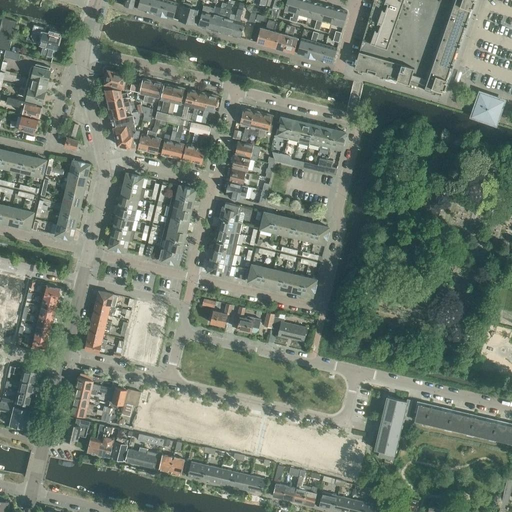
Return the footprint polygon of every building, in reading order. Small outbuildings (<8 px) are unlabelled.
[(140,0),(138,8),(150,12),(153,0),(140,0)] [(153,0),(150,12),(161,15),(165,0),(153,0)] [(165,0),(161,15),(173,18),(177,3),(168,0),(165,0)] [(198,25),(209,28),(213,14),(213,13),(215,6),(216,0),(212,0),(211,5),(209,12),(203,11),(198,25)] [(271,18),(277,19),(280,9),(278,8),(280,0),(268,0),(267,5),(274,7),(271,18)] [(294,12),(297,13),(300,0),(287,0),(284,10),(294,12)] [(299,14),(308,16),(312,1),(308,0),(300,0),(297,13),(299,14)] [(431,90),(431,91),(432,91),(432,90),(436,91),(435,92),(437,92),(440,93),(440,94),(441,94),(442,93),(441,93),(442,90),(443,89),(442,89),(446,79),(447,78),(446,77),(449,70),(450,70),(450,69),(449,68),(453,58),(454,57),(453,57),(456,49),(457,49),(457,48),(456,48),(460,38),(461,38),(461,37),(460,37),(463,29),(464,29),(464,28),(463,27),(467,17),(468,18),(468,16),(467,16),(470,8),(471,9),(471,7),(470,7),(472,0),(374,0),(373,6),(372,7),(373,7),(370,17),(369,17),(369,18),(367,26),(366,28),(367,28),(364,39),(363,39),(363,40),(360,51),(359,52),(360,52),(358,58),(357,59),(358,59),(357,62),(356,62),(356,63),(355,67),(355,68),(356,68),(366,71),(367,72),(367,71),(375,73),(375,74),(377,74),(387,77),(388,77),(396,79),(396,80),(397,80),(398,78),(400,79),(399,80),(401,80),(401,79),(406,81),(405,82),(407,82),(409,82),(409,83),(410,83),(419,86),(420,87),(420,86),(425,88),(424,88),(426,89),(426,88),(431,90)] [(308,16),(317,19),(319,20),(324,4),(312,1),(308,16)] [(183,6),(179,20),(194,24),(198,9),(192,8),(192,6),(192,4),(184,2),(183,5),(183,6)] [(319,20),(322,20),(331,23),(335,8),(324,4),(319,20)] [(209,28),(220,31),(226,9),(221,8),(219,15),(213,14),(209,28)] [(235,20),(230,34),(241,37),(245,23),(240,21),(243,10),(238,8),(235,20)] [(335,8),(331,23),(343,26),(347,11),(335,8)] [(220,31),(230,34),(235,20),(229,18),(231,10),(226,9),(220,31)] [(0,26),(0,47),(9,50),(17,22),(2,17),(0,26)] [(256,42),(266,44),(273,20),(269,19),(266,29),(261,27),(256,42)] [(266,44),(275,47),(279,32),(274,31),(277,22),(273,20),(266,44)] [(275,47),(285,50),(291,26),(287,25),(285,34),(279,32),(275,47)] [(57,49),(60,36),(44,32),(45,29),(35,26),(33,33),(43,36),(40,44),(43,45),(41,53),(53,56),(55,48),(57,49)] [(291,26),(285,50),(294,52),(298,38),(293,36),(295,27),(291,26)] [(297,53),(309,57),(313,41),(311,41),(301,38),(297,53)] [(309,57),(321,60),(325,45),(316,42),(313,41),(309,57)] [(325,45),(321,60),(333,63),(337,48),(325,45)] [(4,56),(18,60),(20,54),(6,50),(4,56)] [(32,65),(29,76),(48,81),(51,70),(50,70),(50,67),(36,63),(35,66),(32,65)] [(105,83),(125,88),(128,79),(125,79),(127,74),(108,70),(105,83)] [(29,76),(26,86),(46,91),(48,81),(29,76)] [(144,101),(148,102),(153,80),(143,78),(140,93),(145,94),(144,101)] [(153,80),(148,102),(152,103),(154,96),(159,97),(163,83),(153,80)] [(165,108),(169,109),(175,85),(165,83),(161,99),(166,100),(165,108)] [(175,85),(169,109),(173,110),(175,102),(181,103),(185,88),(175,85)] [(46,91),(26,86),(24,97),(27,98),(26,99),(43,103),(46,91)] [(106,89),(108,98),(128,94),(128,93),(126,92),(122,93),(121,89),(113,87),(106,89)] [(182,117),(192,119),(193,113),(188,112),(189,105),(195,106),(198,91),(188,89),(182,117)] [(192,119),(201,121),(203,115),(197,114),(199,107),(204,109),(208,93),(198,91),(195,106),(193,113),(192,119)] [(208,93),(204,109),(203,115),(201,121),(206,122),(209,110),(215,111),(218,96),(208,93)] [(472,116),(474,116),(473,118),(493,125),(493,123),(495,124),(504,101),(480,93),(472,116)] [(108,98),(110,109),(130,105),(129,101),(124,102),(123,97),(128,96),(128,94),(108,98)] [(42,105),(8,97),(7,101),(19,104),(18,104),(25,106),(23,114),(39,118),(39,116),(41,117),(42,111),(41,111),(42,105)] [(112,119),(114,118),(127,116),(126,110),(131,109),(130,105),(110,109),(112,119)] [(248,133),(254,110),(244,108),(240,123),(246,125),(244,132),(234,130),(233,138),(247,141),(248,133)] [(151,117),(156,118),(157,111),(149,109),(147,116),(151,117)] [(263,112),(254,110),(248,133),(258,136),(263,112)] [(159,118),(160,119),(180,123),(181,119),(182,116),(161,111),(159,118)] [(263,112),(258,136),(264,137),(266,129),(269,130),(269,131),(275,132),(278,122),(272,121),(273,115),(263,112)] [(114,118),(116,127),(135,123),(133,114),(127,116),(114,118)] [(211,115),(209,123),(216,125),(217,117),(211,115)] [(19,128),(35,133),(36,131),(37,130),(38,127),(37,126),(38,120),(22,116),(19,128)] [(277,136),(288,139),(293,119),(282,117),(277,136)] [(160,119),(159,118),(156,118),(152,131),(148,150),(152,151),(153,153),(155,154),(157,153),(161,138),(156,137),(160,119)] [(299,141),(299,138),(303,122),(293,119),(288,139),(299,141)] [(68,134),(75,136),(78,124),(71,122),(68,134)] [(192,122),(191,126),(190,130),(209,135),(211,126),(192,122)] [(299,138),(310,141),(314,124),(303,122),(299,138)] [(135,123),(116,127),(114,127),(118,145),(127,147),(136,149),(140,130),(136,129),(135,123)] [(177,131),(171,156),(175,157),(176,158),(179,159),(180,158),(181,158),(184,144),(179,142),(183,124),(180,123),(178,131),(177,131)] [(320,146),(320,143),(324,127),(314,124),(310,141),(309,144),(320,146)] [(320,143),(331,146),(335,129),(324,127),(320,143)] [(335,129),(331,146),(342,148),(343,145),(345,145),(347,136),(345,136),(346,132),(335,129)] [(143,149),(148,150),(152,131),(148,130),(147,135),(141,134),(138,148),(139,148),(139,150),(142,150),(143,149)] [(167,155),(171,156),(177,131),(173,130),(170,140),(165,139),(161,154),(162,154),(163,155),(165,156),(167,155)] [(197,141),(192,161),(197,162),(197,164),(200,164),(201,163),(202,163),(206,149),(200,147),(204,134),(199,133),(197,141)] [(64,146),(76,149),(79,141),(67,138),(64,146)] [(188,160),(192,161),(197,141),(193,140),(192,145),(186,144),(183,159),(184,159),(184,160),(187,161),(188,160)] [(235,153),(251,156),(257,158),(260,146),(255,145),(250,144),(238,141),(238,142),(236,143),(236,147),(236,148),(235,153)] [(0,164),(0,166),(10,169),(14,153),(4,151),(4,150),(0,164)] [(10,169),(21,171),(24,156),(14,153),(10,169)] [(275,160),(282,162),(284,154),(280,153),(280,155),(273,153),(275,160)] [(284,154),(282,162),(290,164),(292,158),(291,156),(284,154)] [(251,158),(235,155),(235,156),(233,157),(233,160),(233,162),(232,166),(248,170),(251,158)] [(21,171),(31,174),(35,157),(34,157),(34,158),(24,156),(21,171)] [(35,157),(31,174),(42,176),(46,160),(35,157)] [(326,165),(324,172),(336,175),(337,168),(332,167),(333,161),(327,159),(326,165)] [(74,160),(71,171),(87,175),(90,164),(74,160)] [(274,164),(269,163),(266,176),(271,178),(274,164)] [(317,170),(324,172),(326,165),(318,163),(317,170)] [(64,169),(53,166),(51,172),(63,174),(64,169)] [(246,172),(232,169),(232,170),(230,171),(229,174),(231,175),(229,180),(243,183),(246,172)] [(71,171),(69,182),(84,185),(86,175),(87,176),(87,175),(71,171)] [(124,184),(125,185),(126,184),(141,188),(143,177),(127,173),(124,184)] [(69,182),(66,192),(81,196),(84,185),(69,182)] [(226,193),(229,194),(229,196),(240,198),(240,196),(246,198),(249,186),(229,182),(229,183),(227,184),(226,187),(228,188),(226,193)] [(126,184),(125,185),(123,195),(138,198),(141,188),(126,184)] [(180,185),(177,196),(193,200),(196,189),(180,185)] [(66,192),(64,203),(79,206),(81,196),(66,192)] [(123,195),(121,205),(136,209),(138,198),(123,195)] [(177,196),(175,207),(190,210),(192,201),(193,201),(193,200),(177,196)] [(223,207),(221,218),(242,223),(244,214),(243,212),(239,211),(240,211),(238,210),(240,205),(226,202),(225,207),(223,207)] [(64,203),(61,213),(76,217),(79,206),(64,203)] [(0,211),(0,220),(9,222),(12,207),(2,205),(0,211)] [(121,205),(118,216),(133,219),(136,209),(121,205)] [(18,226),(19,226),(23,210),(12,207),(9,222),(18,225),(18,226)] [(175,207),(172,217),(187,221),(190,210),(175,207)] [(23,210),(19,226),(30,228),(34,212),(23,210)] [(271,236),(272,231),(276,214),(265,212),(260,233),(271,236)] [(61,213),(59,224),(75,228),(75,227),(74,227),(76,217),(61,213)] [(272,231),(282,233),(286,218),(276,216),(276,215),(276,214),(272,231)] [(118,216),(116,226),(131,230),(133,219),(118,216)] [(172,217),(170,228),(185,231),(187,221),(172,217)] [(222,219),(219,229),(239,233),(242,223),(221,218),(222,219)] [(282,233),(293,236),(297,221),(286,218),(282,233)] [(293,236),(303,238),(307,223),(297,221),(293,236)] [(303,238),(314,241),(318,224),(317,224),(317,225),(307,223),(303,238)] [(75,228),(59,224),(56,235),(60,236),(59,238),(68,240),(69,238),(72,239),(75,228)] [(318,224),(314,241),(325,243),(326,240),(328,240),(330,231),(328,231),(329,227),(318,224)] [(112,236),(128,240),(133,241),(135,231),(131,230),(116,226),(113,236),(112,236)] [(170,228),(167,238),(182,242),(185,231),(170,228)] [(219,229),(217,239),(237,244),(239,233),(219,229)] [(128,240),(112,236),(109,247),(113,248),(112,250),(122,252),(122,250),(126,251),(128,240)] [(167,238),(165,248),(165,249),(181,253),(181,252),(180,252),(182,242),(167,238)] [(214,250),(230,253),(234,254),(237,244),(217,239),(214,250)] [(257,245),(268,247),(269,243),(263,242),(261,239),(258,239),(257,245)] [(181,253),(165,249),(165,248),(162,247),(159,259),(166,261),(165,263),(174,265),(175,263),(178,264),(181,253)] [(211,259),(211,260),(227,264),(230,253),(214,250),(212,259),(211,259)] [(227,264),(211,260),(208,271),(212,272),(211,274),(220,276),(221,274),(229,276),(232,265),(227,264)] [(248,281),(260,283),(263,267),(252,264),(248,281)] [(260,282),(270,284),(274,269),(263,267),(260,283),(260,282)] [(270,284),(281,287),(284,272),(274,269),(270,284)] [(0,287),(27,293),(30,278),(0,272),(0,287)] [(281,287),(291,289),(295,274),(284,272),(281,287)] [(301,293),(302,293),(306,277),(295,274),(291,289),(301,292),(301,293)] [(306,277),(302,293),(313,296),(313,292),(315,293),(318,283),(316,283),(316,279),(306,277)] [(38,290),(37,294),(58,299),(61,288),(47,285),(45,291),(38,290)] [(99,290),(96,302),(115,306),(118,295),(99,290)] [(43,300),(42,306),(56,309),(58,299),(37,294),(36,298),(43,300)] [(203,305),(216,308),(218,302),(204,299),(203,305)] [(5,312),(17,315),(20,305),(8,301),(5,312)] [(96,302),(94,312),(108,315),(109,310),(114,311),(115,306),(96,302)] [(148,302),(146,310),(165,314),(167,307),(148,302)] [(228,314),(230,314),(232,304),(227,303),(225,313),(213,310),(211,322),(225,325),(228,314)] [(34,310),(33,314),(53,319),(56,309),(42,306),(41,312),(34,310)] [(254,318),(254,319),(243,317),(245,307),(240,306),(238,316),(240,317),(237,328),(252,331),(253,326),(259,328),(261,319),(254,318)] [(146,310),(145,318),(164,322),(165,314),(146,310)] [(94,312),(92,321),(111,326),(112,321),(107,320),(108,315),(94,312)] [(267,312),(264,326),(271,327),(274,314),(267,312)] [(39,320),(37,326),(51,329),(53,319),(33,314),(32,318),(39,320)] [(278,334),(304,340),(307,328),(284,322),(284,318),(274,316),(272,327),(280,329),(278,334)] [(145,318),(143,325),(162,329),(164,322),(145,318)] [(0,336),(15,340),(18,325),(0,321),(0,336)] [(92,321),(90,331),(103,334),(105,329),(110,330),(111,326),(92,321)] [(143,325),(141,332),(160,337),(162,329),(143,325)] [(29,330),(28,335),(48,340),(51,329),(37,326),(36,332),(29,330)] [(90,331),(87,340),(106,345),(107,340),(102,339),(103,334),(90,331)] [(141,332),(140,339),(159,344),(160,337),(141,332)] [(48,340),(28,335),(27,339),(34,340),(32,347),(46,350),(48,340)] [(140,339),(138,347),(157,351),(159,344),(140,339)] [(106,345),(87,340),(85,349),(99,353),(100,347),(105,349),(106,345)] [(138,347),(136,354),(155,359),(157,351),(138,347)] [(136,354),(134,361),(154,366),(155,359),(136,354)] [(0,376),(6,378),(10,363),(0,361),(0,376)] [(23,373),(22,380),(37,383),(39,372),(22,368),(21,373),(23,373)] [(79,376),(77,386),(97,390),(97,391),(102,392),(110,394),(111,388),(99,385),(98,386),(93,385),(94,380),(93,380),(94,376),(81,373),(80,377),(79,376)] [(22,380),(19,391),(34,394),(35,390),(37,389),(38,385),(36,384),(37,383),(22,380)] [(77,386),(74,395),(90,398),(91,393),(96,395),(97,391),(97,390),(77,386)] [(116,387),(112,402),(124,405),(127,389),(126,389),(125,388),(122,387),(121,388),(116,387)] [(125,402),(133,404),(138,405),(141,392),(128,388),(125,402)] [(34,394),(19,391),(16,402),(31,405),(31,404),(33,404),(34,400),(33,398),(34,394)] [(74,395),(72,404),(93,408),(94,404),(88,403),(90,398),(74,395)] [(407,401),(388,396),(375,449),(395,454),(403,418),(407,401)] [(407,399),(407,401),(403,418),(408,420),(413,400),(407,399)] [(11,424),(25,428),(28,416),(29,417),(30,412),(29,411),(29,410),(16,407),(16,406),(0,401),(0,409),(14,413),(11,424)] [(133,404),(125,402),(122,414),(130,416),(133,404)] [(93,408),(72,404),(70,412),(85,416),(87,411),(92,412),(93,408)] [(511,425),(419,404),(415,420),(511,443),(511,425)] [(71,440),(77,441),(78,435),(86,436),(90,421),(77,418),(76,425),(68,423),(64,438),(66,439),(66,440),(70,441),(71,440)] [(149,421),(142,420),(141,428),(148,429),(149,421)] [(88,452),(99,454),(106,426),(101,424),(98,438),(91,436),(88,452)] [(106,426),(99,454),(110,457),(114,438),(108,436),(109,433),(111,433),(113,427),(106,426)] [(119,429),(112,457),(123,460),(127,444),(118,442),(119,436),(121,436),(123,430),(119,429)] [(147,435),(145,441),(162,445),(164,439),(147,435)] [(125,461),(140,464),(143,452),(128,448),(125,461)] [(143,452),(140,464),(155,468),(158,455),(143,452)] [(159,469),(170,472),(174,457),(162,454),(159,469)] [(174,457),(170,472),(181,474),(185,459),(174,457)] [(197,475),(203,477),(206,465),(191,461),(188,476),(196,478),(197,475)] [(210,481),(218,483),(221,468),(206,465),(203,477),(210,479),(210,481)] [(278,465),(275,478),(281,479),(284,466),(278,465)] [(299,476),(301,470),(291,467),(289,474),(299,476)] [(226,482),(233,484),(236,472),(221,468),(218,483),(226,485),(226,482)] [(293,500),(304,503),(308,486),(302,485),(306,471),(301,470),(299,476),(296,488),(293,500)] [(239,488),(247,490),(251,475),(236,472),(233,484),(240,485),(239,488)] [(251,475),(247,490),(255,491),(255,489),(263,491),(266,478),(251,475)] [(276,483),(273,496),(274,496),(280,497),(283,498),(286,485),(278,483),(276,483)] [(283,498),(293,500),(296,488),(286,485),(283,498)] [(308,486),(304,503),(314,505),(317,493),(316,492),(318,487),(312,485),(312,487),(308,486)] [(328,506),(334,508),(337,495),(322,492),(319,506),(327,508),(328,506)] [(510,495),(504,493),(500,508),(507,509),(510,495)] [(341,511),(342,511),(348,511),(352,499),(337,495),(334,508),(341,509),(341,511)] [(404,501),(402,507),(400,511),(416,511),(418,505),(419,501),(405,497),(404,501)] [(0,499),(0,511),(3,511),(6,511),(7,509),(8,508),(9,504),(8,503),(9,502),(0,499)] [(364,511),(367,502),(352,499),(348,511),(364,511)] [(367,502),(364,511),(380,511),(382,506),(367,502)]
